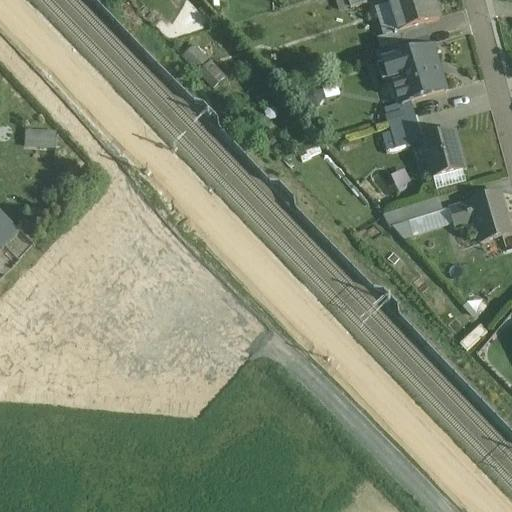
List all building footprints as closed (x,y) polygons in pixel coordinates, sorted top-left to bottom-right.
[(346,0),(350,11),(367,6),(365,0),(366,0),(346,0)] [(388,0),(399,34),(398,35),(399,35),(425,27),(439,23),(432,0),(388,0)] [(425,27),(399,35),(398,35),(386,39),(377,41),(381,53),(429,39),(425,27)] [(227,80),(195,47),(183,59),(183,60),(215,92),(227,80)] [(433,50),(381,66),(387,85),(398,82),(405,104),(401,106),(401,107),(401,108),(411,105),(447,94),(433,50)] [(401,108),(401,107),(384,112),(389,125),(415,117),(411,105),(401,108)] [(415,117),(389,125),(394,142),(421,133),(415,117)] [(30,131),(29,148),(59,149),(59,132),(30,131)] [(455,135),(420,145),(432,183),(466,173),(455,135)] [(511,231),(502,196),(449,212),(450,212),(453,225),(455,232),(475,226),(481,246),(511,236),(511,231)] [(439,202),(403,212),(407,225),(443,214),(439,202)] [(0,212),(0,248),(2,251),(20,233),(0,212)] [(403,212),(387,217),(391,230),(407,225),(403,212)] [(443,214),(407,225),(411,238),(453,225),(450,212),(443,214)] [(391,230),(383,232),(387,245),(411,238),(407,225),(391,230)]
